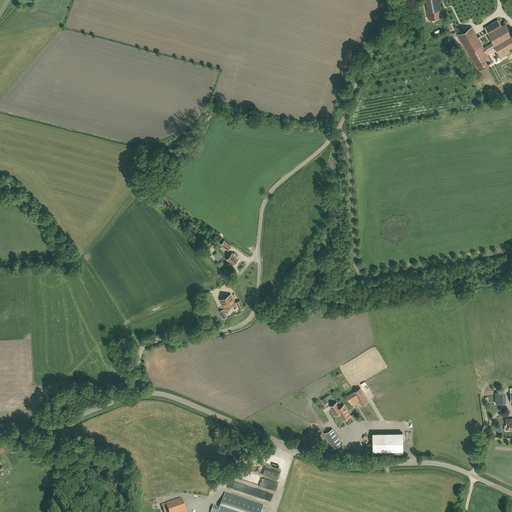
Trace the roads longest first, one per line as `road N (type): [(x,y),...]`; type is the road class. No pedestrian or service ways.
road 1 (unclassified): [(138,393),(137,358),(146,345),(229,329),(252,313),(266,196),(335,132),(408,0)]
road 2 (unclassified): [(138,393),(173,397),(322,460),(435,463),(511,493)]
road 3 (unclassified): [(0,427),(61,422),(138,393)]
